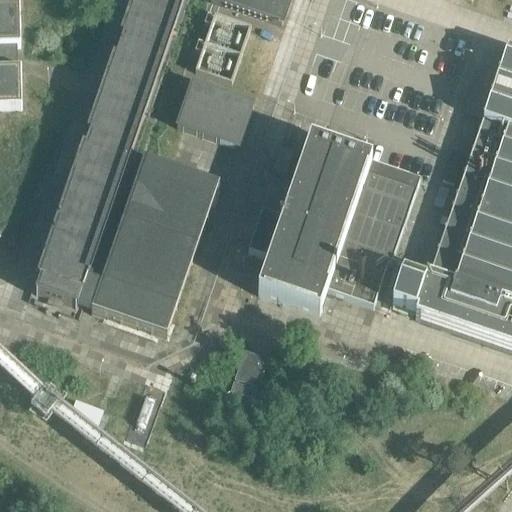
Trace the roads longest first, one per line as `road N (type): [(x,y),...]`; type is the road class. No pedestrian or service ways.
road 1 (unknown): [(10,305),(120,0)]
road 2 (unknown): [(284,86),(452,156),(475,90)]
road 3 (unknown): [(305,26),(475,90)]
